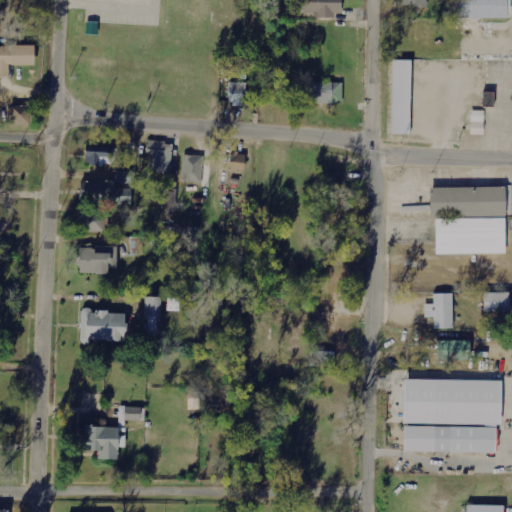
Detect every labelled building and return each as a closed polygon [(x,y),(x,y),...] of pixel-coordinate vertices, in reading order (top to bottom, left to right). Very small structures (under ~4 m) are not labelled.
[(341,0),(302,0),(302,13),(315,14),(315,17),(341,17),(341,0)] [(402,0),(402,8),(430,7),(429,0),(402,0)] [(505,20),(505,0),(452,0),(452,20),(505,20)] [(34,46),(0,45),(0,77),(9,77),(9,65),(34,65),(34,46)] [(392,135),(410,135),(411,60),(392,60),(392,135)] [(247,83),(229,82),(228,105),(246,105),(247,83)] [(309,82),(309,103),(342,104),(343,83),(309,82)] [(11,125),(34,124),(34,104),(10,105),(11,125)] [(470,134),(483,135),(484,111),(471,111),(470,134)] [(151,154),(150,173),(172,173),(173,143),(147,142),(147,154),(151,154)] [(84,163),(113,164),(114,148),(84,147),(84,163)] [(246,154),(230,152),(228,170),(243,172),(246,154)] [(203,156),(183,155),(182,183),(202,183),(203,156)] [(325,189),(341,190),(341,173),(326,173),(325,189)] [(114,181),(88,181),(88,196),(114,195),(114,181)] [(428,219),(433,219),(434,256),(503,256),(503,189),(428,189),(428,219)] [(79,231),(108,232),(108,220),(106,220),(106,213),(79,213),(79,231)] [(117,247),(79,247),(78,273),(107,274),(107,268),(117,268),(117,247)] [(450,295),(431,294),(431,305),(421,305),(421,318),(431,318),(431,329),(450,330),(450,295)] [(507,312),(507,294),(483,294),(483,312),(507,312)] [(159,297),(146,297),(145,335),(158,335),(159,297)] [(125,312),(80,311),(80,344),(90,344),(90,340),(125,341),(125,312)] [(468,342),(436,342),(436,359),(468,359),(468,342)] [(310,367),(335,367),(336,352),(310,351),(310,367)] [(499,381),(402,379),(401,422),(498,424),(499,381)] [(117,460),(118,448),(124,448),(125,438),(117,438),(117,427),(82,426),(82,451),(98,451),(98,459),(117,460)] [(402,426),(402,453),(493,453),(493,427),(402,426)]
